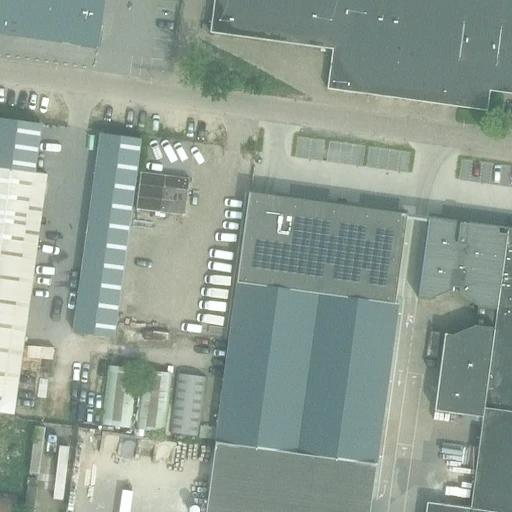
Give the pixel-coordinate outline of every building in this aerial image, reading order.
[(0,0),(0,34),(98,48),(104,0),(0,0)] [(511,0),(214,0),(210,34),(242,38),(254,39),(273,42),(286,44),(305,46),(317,48),(332,50),(332,53),(327,90),(451,107),(487,112),(490,92),(503,94),(511,94),(511,0)] [(19,129),(18,140),(39,142),(40,131),(19,129)] [(101,134),(73,333),(114,338),(141,140),(101,134)] [(0,414),(13,417),(44,195),(47,175),(0,168),(0,414)] [(156,175),(155,189),(196,191),(196,177),(156,175)] [(511,511),(511,230),(428,219),(426,239),(417,299),(429,301),(451,291),(452,287),(459,288),(459,292),(477,307),(496,310),(494,329),(475,326),(453,336),(446,335),(436,411),(482,417),(470,509),(469,511),(511,511)] [(364,260),(242,243),(215,443),(376,465),(395,325),(355,320),(364,260)] [(36,276),(33,297),(46,299),(50,278),(36,276)] [(41,354),(58,355),(59,340),(42,339),(41,354)] [(194,365),(193,378),(215,379),(216,366),(194,365)] [(53,415),(45,463),(65,467),(74,419),(53,415)] [(0,511),(10,511),(22,426),(0,423),(0,511)] [(82,481),(86,456),(76,454),(72,480),(82,481)] [(69,507),(79,507),(81,487),(70,487),(69,507)]
